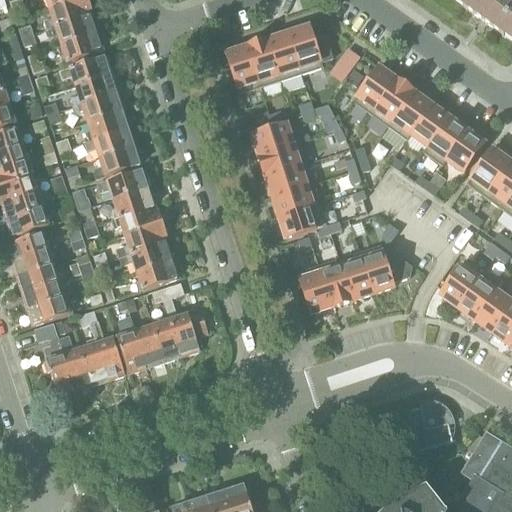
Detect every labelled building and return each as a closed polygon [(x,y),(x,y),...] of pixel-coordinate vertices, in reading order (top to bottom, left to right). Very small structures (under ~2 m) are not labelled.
[(86,0),(50,12),(54,21),(44,24),(47,32),(92,18),(89,10),(91,10),(88,0),(86,0)] [(44,0),(45,4),(48,3),(50,12),(86,0),(44,0)] [(511,6),(503,0),(450,0),(452,1),(452,0),(453,0),(464,7),(463,8),(504,38),(505,36),(511,41),(511,6)] [(22,1),(10,5),(13,14),(24,10),(22,1)] [(98,36),(92,18),(47,32),(50,41),(59,38),(62,48),(98,36)] [(9,32),(11,38),(16,37),(10,20),(0,23),(0,29),(2,34),(9,32)] [(19,32),(22,41),(33,37),(30,28),(19,32)] [(289,37),(302,78),(323,71),(310,30),(289,37)] [(104,55),(98,36),(62,48),(65,58),(63,58),(66,67),(104,55)] [(16,37),(11,38),(8,39),(14,57),(22,54),(16,37)] [(33,37),(22,41),(25,50),(36,46),(33,37)] [(302,78),(289,37),(268,44),(281,85),(302,78)] [(281,85),(268,44),(247,50),(261,91),(281,85)] [(239,98),(261,91),(247,50),(226,57),(239,98)] [(349,53),(339,68),(348,75),(359,61),(349,53)] [(14,57),(19,72),(26,69),(27,69),(22,54),(14,57)] [(36,56),(27,59),(33,78),(45,74),(42,64),(39,65),(36,56)] [(73,81),(76,90),(112,78),(106,60),(68,72),(71,81),(73,81)] [(353,105),(371,119),(397,84),(378,70),(353,105)] [(347,83),(356,90),(363,80),(354,73),(347,83)] [(20,89),(31,86),(28,77),(17,80),(20,89)] [(50,88),(47,78),(35,82),(38,92),(50,88)] [(70,101),(73,110),(118,96),(112,78),(76,90),(79,98),(70,101)] [(371,119),(389,131),(414,96),(397,84),(371,119)] [(34,94),(31,86),(20,89),(23,98),(34,94)] [(10,101),(7,94),(0,95),(0,113),(10,110),(7,101),(10,101)] [(76,119),(85,117),(88,126),(124,114),(118,96),(73,110),(76,119)] [(411,138),(432,109),(414,96),(389,131),(407,144),(411,138)] [(302,117),(313,113),(311,105),(299,109),(302,117)] [(44,110),(47,119),(59,115),(56,106),(44,110)] [(328,108),(313,113),(315,121),(321,119),(332,115),(328,108)] [(27,112),(30,121),(31,122),(42,118),(39,109),(27,112)] [(428,151),(449,121),(432,109),(411,138),(427,150),(428,151)] [(10,110),(0,113),(0,130),(17,125),(15,117),(13,118),(10,110)] [(302,117),(303,122),(304,124),(315,121),(313,113),(302,117)] [(130,131),(124,114),(88,126),(91,135),(86,136),(89,145),(92,144),(130,131)] [(61,124),(59,115),(47,119),(50,127),(61,124)] [(260,130),(272,126),(269,119),(268,115),(257,119),(260,130)] [(269,119),(272,126),(283,123),(281,115),(269,119)] [(467,134),(449,121),(428,151),(427,150),(423,156),(442,170),(446,164),(446,163),(467,134)] [(47,132),(44,122),(32,126),(35,136),(47,132)] [(300,146),(293,125),(252,138),(259,160),(300,146)] [(0,137),(0,156),(23,149),(20,140),(22,139),(19,131),(0,137)] [(136,149),(130,131),(92,144),(89,145),(84,146),(87,156),(97,153),(100,161),(136,149)] [(346,143),(341,132),(333,135),(339,146),(346,143)] [(464,176),(485,147),(467,134),(446,163),(446,164),(464,176)] [(56,146),(59,155),(71,151),(68,142),(56,146)] [(40,150),(43,159),(55,156),(51,146),(40,150)] [(300,146),(259,160),(266,180),(307,167),(300,146)] [(25,157),(23,149),(0,156),(0,173),(30,164),(28,156),(25,157)] [(142,168),(136,149),(100,161),(103,171),(101,171),(104,181),(142,168)] [(359,164),(367,162),(363,150),(355,153),(359,164)] [(73,160),(71,151),(59,155),(62,164),(73,160)] [(510,165),(492,152),(466,187),(485,200),(510,165)] [(55,156),(43,159),(46,168),(57,164),(55,156)] [(394,161),(389,167),(399,174),(404,167),(394,161)] [(349,176),(357,173),(353,162),(345,164),(349,176)] [(367,162),(359,164),(363,176),(370,174),(367,162)] [(33,171),(30,164),(0,173),(0,191),(33,180),(30,172),(33,171)] [(511,166),(510,165),(485,200),(502,213),(511,199),(511,166)] [(272,201),(313,188),(307,167),(266,180),(272,201)] [(77,168),(65,172),(71,191),(83,187),(77,168)] [(100,197),(109,194),(109,195),(111,194),(114,203),(149,191),(143,173),(97,188),(100,197)] [(357,173),(349,176),(353,187),(361,185),(357,173)] [(51,182),(54,191),(65,188),(62,179),(51,182)] [(425,192),(429,186),(419,179),(415,185),(425,192)] [(36,189),(33,180),(0,191),(0,201),(2,208),(40,196),(37,188),(36,189)] [(429,186),(425,192),(434,199),(439,192),(429,186)] [(65,188),(54,191),(57,200),(68,196),(65,188)] [(279,221),(320,208),(313,188),(272,201),(279,221)] [(155,209),(149,191),(114,203),(117,213),(115,213),(117,221),(155,209)] [(72,195),(78,214),(91,210),(88,201),(87,201),(84,192),(72,195)] [(366,201),(363,194),(352,197),(354,205),(366,201)] [(2,208),(7,224),(43,212),(41,204),(42,204),(40,196),(2,208)] [(511,199),(502,213),(511,219),(511,199)] [(286,243),(308,236),(327,230),(320,208),(279,221),(286,243)] [(59,213),(63,225),(76,221),(72,209),(59,213)] [(158,218),(155,209),(117,221),(120,230),(123,229),(126,239),(163,227),(160,217),(158,218)] [(468,224),(473,217),(463,210),(458,217),(468,224)] [(43,212),(7,224),(13,243),(53,228),(50,219),(46,221),(43,212)] [(483,224),(473,217),(468,224),(478,231),(483,224)] [(81,223),(84,232),(96,228),(93,219),(81,223)] [(65,229),(71,246),(83,242),(77,225),(65,229)] [(339,226),(328,229),(331,237),(342,233),(339,226)] [(129,257),(167,245),(164,236),(166,236),(163,227),(126,239),(129,248),(120,251),(122,259),(129,257)] [(399,234),(390,227),(383,236),(387,251),(399,234)] [(99,238),(96,228),(84,232),(87,242),(99,238)] [(331,237),(328,229),(317,233),(319,241),(331,237)] [(493,242),(503,249),(508,242),(498,236),(493,242)] [(7,248),(12,265),(52,252),(50,243),(46,245),(43,237),(7,248)] [(309,241),(298,244),(301,256),(313,252),(309,241)] [(83,242),(71,246),(74,254),(86,251),(83,242)] [(511,245),(508,242),(503,249),(511,255),(511,245)] [(137,275),(173,263),(167,245),(129,257),(122,259),(125,268),(134,265),(137,275)] [(496,260),(500,253),(490,246),(483,256),(493,263),(496,260)] [(373,297),(394,290),(393,286),(410,281),(412,270),(389,252),(383,254),(381,249),(360,256),(373,297)] [(12,265),(18,281),(54,269),(51,261),(55,259),(52,252),(12,265)] [(500,253),(496,260),(505,267),(510,260),(500,253)] [(93,259),(96,268),(108,264),(105,255),(93,259)] [(352,304),(373,297),(360,256),(339,263),(352,304)] [(179,282),(173,263),(137,275),(140,283),(138,284),(141,294),(179,282)] [(352,304),(339,263),(319,270),(332,310),(352,304)] [(465,263),(440,298),(458,311),(479,282),(480,283),(484,277),(465,263)] [(93,274),(90,264),(78,268),(82,278),(93,274)] [(108,264),(96,268),(99,278),(111,273),(108,264)] [(18,281),(23,297),(61,284),(59,277),(57,277),(54,269),(18,281)] [(332,310),(319,270),(297,277),(310,317),(332,310)] [(96,282),(93,274),(82,278),(84,286),(96,282)] [(479,282),(458,311),(476,324),(497,295),(480,283),(479,282)] [(63,291),(61,284),(23,297),(28,313),(65,301),(62,292),(63,291)] [(108,305),(115,302),(109,284),(102,286),(108,305)] [(188,317),(179,320),(178,320),(172,302),(185,298),(181,286),(162,292),(166,304),(171,320),(183,358),(198,354),(197,352),(199,351),(199,349),(201,349),(199,340),(209,337),(204,323),(207,323),(204,314),(189,319),(188,317)] [(156,307),(166,304),(162,292),(152,295),(156,307)] [(511,305),(497,295),(476,324),(493,337),(511,310),(511,305)] [(89,300),(92,310),(104,306),(101,296),(89,300)] [(67,309),(65,301),(28,313),(33,329),(71,316),(69,308),(67,309)] [(129,316),(137,313),(133,302),(125,304),(129,315),(129,316)] [(148,370),(135,332),(134,330),(129,316),(129,315),(125,304),(117,307),(126,337),(116,340),(127,375),(129,374),(130,376),(148,370)] [(511,310),(493,337),(511,349),(511,347),(511,310)] [(90,328),(95,344),(109,383),(121,380),(120,377),(123,376),(112,342),(104,345),(98,325),(97,325),(94,314),(87,317),(90,328)] [(82,331),(90,328),(87,317),(79,319),(82,331)] [(165,364),(183,358),(171,320),(162,323),(163,326),(153,329),(165,364)] [(61,325),(54,327),(58,338),(65,336),(61,325)] [(60,399),(76,394),(73,385),(63,355),(59,343),(58,338),(54,327),(44,330),(48,341),(52,340),(54,346),(43,350),(57,397),(59,397),(60,399)] [(153,329),(143,332),(142,328),(134,330),(135,332),(148,370),(165,364),(153,329)] [(73,385),(76,394),(93,389),(92,385),(81,352),(80,352),(78,348),(72,350),(69,340),(59,343),(63,355),(73,385)] [(92,385),(93,389),(109,383),(95,344),(88,347),(89,349),(81,352),(92,385)] [(423,405),(421,406),(421,410),(404,414),(414,455),(454,445),(448,422),(453,420),(452,418),(451,415),(449,413),(447,411),(445,409),(442,408),(440,406),(437,405),(435,405),(432,404),(429,404),(426,404),(423,405)] [(511,511),(511,448),(488,434),(462,475),(473,482),(476,477),(506,497),(500,505),(508,511),(507,511),(511,511)] [(507,511),(508,511),(500,505),(506,497),(476,477),(473,482),(463,498),(470,502),(463,511),(443,511),(428,492),(422,494),(416,497),(410,500),(405,503),(399,507),(394,511),(392,511),(507,511)] [(225,494),(230,511),(251,511),(244,490),(242,490),(242,489),(225,494)] [(230,511),(225,494),(207,500),(210,511),(230,511)] [(210,511),(207,500),(190,506),(191,511),(210,511)]
